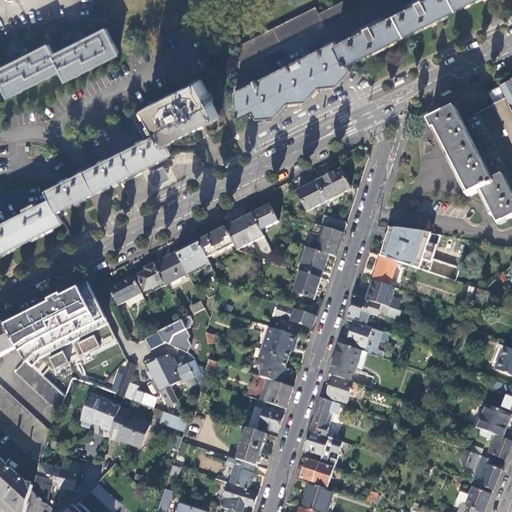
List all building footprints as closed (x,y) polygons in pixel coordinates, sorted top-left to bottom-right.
[(345,0),(319,13),(316,7),(231,50),(238,63),(323,20),(326,26),(378,0),(345,0)] [(236,116),(237,120),(248,114),(252,112),(256,120),(275,116),(288,103),(306,100),(318,88),(337,85),(351,71),(347,64),(475,0),(419,0),(235,91),(236,116)] [(107,28),(55,54),(50,44),(0,69),(0,87),(4,85),(9,96),(62,69),(67,79),(120,53),(107,28)] [(93,167),(104,189),(134,173),(136,176),(169,159),(168,156),(172,154),(166,142),(220,115),(202,78),(132,114),(145,140),(93,167)] [(511,79),(499,86),(501,90),(505,98),(506,99),(508,104),(511,102),(511,79)] [(501,90),(499,86),(487,92),(493,104),(505,98),(501,90)] [(371,93),(373,97),(384,93),(382,88),(371,93)] [(453,93),(451,89),(440,94),(442,98),(453,93)] [(511,111),(508,104),(506,99),(494,105),(511,142),(511,111)] [(465,118),(472,131),(496,119),(490,106),(465,118)] [(479,190),(497,224),(511,216),(511,194),(502,174),(491,179),(455,108),(429,121),(434,131),(436,130),(469,195),(479,190)] [(164,165),(149,173),(155,186),(171,178),(164,165)] [(104,189),(93,167),(78,174),(90,196),(104,189)] [(318,182),(327,200),(350,188),(341,170),(318,182)] [(90,196),(78,174),(48,190),(52,199),(59,212),(90,196)] [(307,210),(327,200),(318,182),(297,192),(307,210)] [(0,255),(64,223),(59,212),(52,199),(0,224),(0,255)] [(270,205),(253,214),(261,229),(278,221),(270,205)] [(261,229),(253,214),(226,227),(235,244),(237,249),(264,236),(261,229)] [(347,224),(323,216),(321,226),(324,227),(344,233),(347,224)] [(329,254),(336,257),(344,233),(324,227),(321,226),(315,224),(312,233),(321,236),(316,250),(329,254)] [(235,244),(226,227),(199,241),(208,258),(235,244)] [(390,227),(381,256),(398,262),(455,281),(459,268),(432,259),(440,234),(426,232),(390,227)] [(208,258),(199,241),(177,252),(187,273),(210,262),(208,258)] [(329,254),(316,250),(307,247),(299,271),(301,272),(321,278),(329,254)] [(187,273),(177,252),(155,264),(164,282),(166,285),(188,274),(187,273)] [(398,262),(381,256),(373,280),(390,285),(398,262)] [(164,282),(155,264),(145,269),(147,272),(138,277),(145,292),(164,282)] [(314,299),(321,278),(301,272),(295,293),(314,299)] [(142,293),(133,275),(109,288),(118,306),(127,301),(142,293)] [(397,288),(390,285),(373,280),(370,291),(357,287),(355,295),(400,310),(403,301),(393,298),(397,288)] [(88,285),(6,325),(17,348),(25,360),(44,377),(117,342),(88,285)] [(129,307),(145,299),(142,293),(127,301),(129,307)] [(400,310),(355,295),(348,315),(359,319),(362,311),(378,316),(379,313),(399,319),(402,311),(400,310)] [(195,315),(206,309),(203,302),(192,308),(195,315)] [(313,328),(317,316),(279,304),(276,314),(284,317),(282,321),(278,319),(275,329),(290,333),(293,324),(290,323),(291,321),(313,328)] [(373,328),(354,322),(348,342),(366,347),(364,351),(368,352),(384,358),(386,351),(380,349),(383,340),(389,342),(392,334),(391,334),(377,329),(373,328)] [(377,329),(391,334),(393,329),(378,324),(377,329)] [(10,333),(6,325),(0,327),(0,493),(13,506),(20,511),(26,511),(34,486),(29,485),(0,458),(0,356),(17,348),(10,333)] [(275,329),(269,326),(261,350),(288,359),(293,343),(296,344),(299,336),(290,333),(275,329)] [(165,343),(160,331),(146,338),(151,349),(165,343)] [(206,334),(207,344),(215,343),(214,332),(206,334)] [(383,340),(380,349),(386,351),(389,342),(383,340)] [(364,351),(339,343),(329,374),(334,375),(353,382),(370,387),(374,377),(362,373),(368,352),(364,351)] [(511,349),(506,347),(501,359),(499,358),(494,369),(511,375),(511,349)] [(288,359),(261,350),(258,359),(261,364),(258,372),(261,373),(260,376),(266,378),(283,384),(286,375),(283,374),(286,367),(288,359)] [(168,355),(157,360),(170,385),(179,381),(181,383),(202,373),(195,360),(175,369),(174,366),(176,364),(173,358),(170,360),(168,355)] [(59,413),(65,397),(44,377),(25,360),(14,372),(59,413)] [(170,385),(157,360),(148,365),(150,369),(147,371),(150,378),(153,377),(168,407),(179,402),(170,385)] [(218,363),(209,360),(206,369),(214,372),(218,363)] [(136,366),(128,362),(115,394),(123,397),(129,382),(136,366)] [(353,382),(334,375),(327,397),(346,403),(353,382)] [(286,409),(293,387),(283,384),(266,378),(259,400),(286,409)] [(511,386),(496,380),(493,387),(504,391),(505,389),(510,391),(511,386)] [(138,386),(129,382),(123,397),(132,401),(136,390),(138,386)] [(45,450),(52,433),(0,385),(0,427),(40,464),(45,450)] [(136,390),(132,401),(153,409),(157,398),(144,393),(136,390)] [(120,407),(121,405),(111,401),(112,399),(92,392),(81,420),(93,424),(93,422),(102,425),(102,424),(112,428),(118,413),(120,407)] [(310,431),(337,440),(342,422),(339,422),(343,409),(339,408),(340,403),(321,397),(310,431)] [(278,432),(286,409),(259,400),(256,399),(254,406),(265,409),(257,431),(262,432),(264,428),(278,432)] [(511,416),(511,414),(486,405),(477,427),(496,435),(502,437),(507,424),(509,424),(511,416)] [(254,406),(247,427),(248,428),(257,431),(265,409),(254,406)] [(118,413),(128,416),(130,411),(120,407),(118,413)] [(112,428),(108,438),(119,442),(120,439),(142,447),(151,425),(132,418),(130,424),(126,423),(128,416),(118,413),(112,428)] [(184,433),(188,422),(169,415),(165,426),(184,433)] [(267,434),(262,432),(257,431),(248,428),(236,459),(237,460),(256,466),(267,434)] [(343,442),(337,440),(310,431),(304,450),(322,456),(320,463),(335,468),(343,442)] [(178,451),(181,436),(174,435),(171,449),(178,451)] [(506,459),(511,442),(511,441),(502,437),(496,435),(489,452),(506,459)] [(470,443),(467,450),(481,456),(484,448),(470,443)] [(467,450),(464,449),(461,458),(463,465),(474,469),(476,472),(472,482),(493,490),(502,469),(491,464),(493,461),(481,456),(467,450)] [(184,457),(176,454),(172,464),(180,467),(184,457)] [(254,472),(256,466),(237,460),(236,459),(228,457),(227,461),(230,462),(224,482),(228,483),(229,483),(249,490),(255,472),(254,472)] [(59,459),(56,469),(78,474),(80,464),(59,459)] [(304,471),(298,469),(295,476),(328,487),(335,468),(320,463),(308,459),(304,471)] [(34,486),(26,511),(53,511),(54,511),(52,510),(46,505),(47,502),(51,490),(52,485),(57,486),(73,491),(78,474),(56,469),(40,464),(34,486)] [(168,474),(171,466),(165,464),(161,476),(167,478),(168,474)] [(180,467),(172,464),(171,466),(168,474),(177,477),(180,467)] [(331,490),(307,482),(304,491),(307,492),(302,508),(314,511),(326,511),(329,507),(326,506),(331,490)] [(254,507),(258,493),(249,490),(229,483),(228,483),(220,506),(230,509),(237,511),(244,511),(247,505),(254,507)] [(164,511),(172,490),(164,488),(156,511),(164,511)] [(484,511),(491,495),(473,488),(470,496),(466,506),(462,504),(458,511),(484,511)] [(457,502),(462,504),(466,506),(470,496),(460,492),(457,502)] [(365,502),(376,505),(378,497),(368,494),(365,502)] [(46,505),(52,510),(58,504),(54,501),(50,505),(47,502),(46,505)] [(90,511),(78,501),(66,511),(90,511)]
